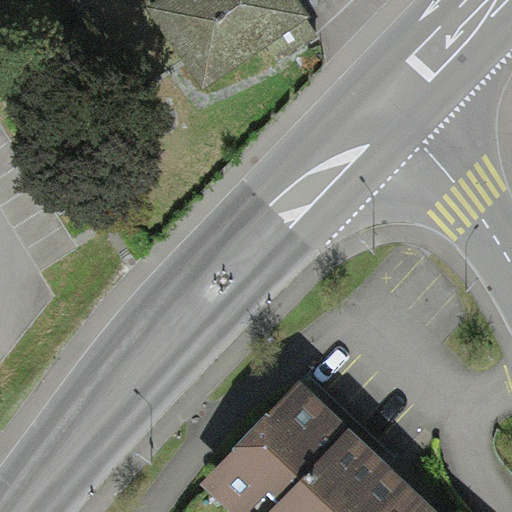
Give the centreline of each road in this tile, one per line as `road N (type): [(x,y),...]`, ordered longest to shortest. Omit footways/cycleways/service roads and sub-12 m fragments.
road 1 (primary): [(25,511),(380,102)]
road 2 (residential): [(380,102),(470,198),(511,265)]
road 3 (primary): [(380,102),(479,0)]
